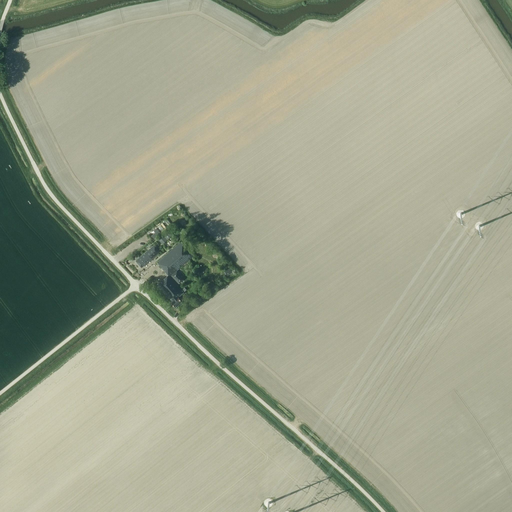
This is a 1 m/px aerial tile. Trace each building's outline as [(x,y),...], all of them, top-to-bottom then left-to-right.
[(152,241),(157,238),(156,237),(161,233),(157,229),(153,232),(154,234),(149,237),(152,241)] [(163,235),(167,240),(172,235),(168,231),(163,235)] [(158,239),(162,244),(167,240),(163,235),(158,239)] [(169,275),(157,285),(168,298),(169,297),(173,301),(171,302),(175,307),(182,302),(178,297),(184,292),(178,284),(185,278),(178,270),(183,265),(185,266),(190,262),(189,260),(194,255),(181,241),(157,262),(169,275)] [(142,268),(160,252),(154,245),(136,260),(142,268)]
